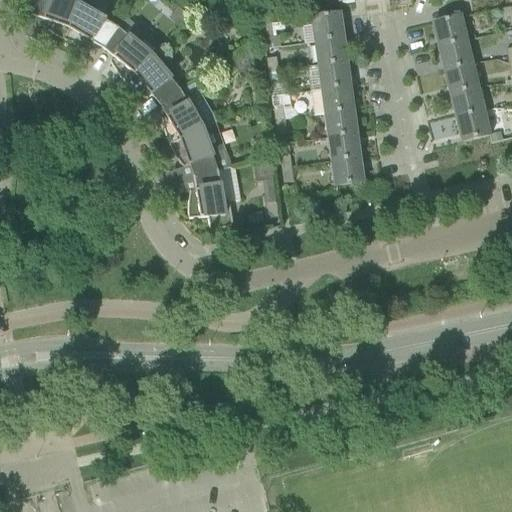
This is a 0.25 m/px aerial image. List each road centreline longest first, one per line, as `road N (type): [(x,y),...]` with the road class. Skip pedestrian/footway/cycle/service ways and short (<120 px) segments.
road 1 (residential): [(319,269),(246,285),(200,278),(160,245),(122,147),(89,105),(35,74),(0,66)]
road 2 (secondary): [(118,360),(345,361),(511,327)]
road 3 (residential): [(319,269),(361,271),(511,234)]
road 4 (secondary): [(118,360),(75,347),(0,353)]
